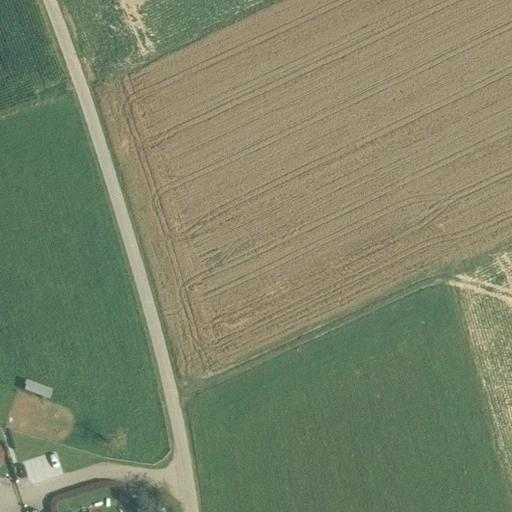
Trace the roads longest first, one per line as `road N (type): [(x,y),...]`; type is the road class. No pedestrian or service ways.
road 1 (unclassified): [(51,0),(88,99),(172,399),(192,511)]
road 2 (track): [(172,399),(462,262)]
